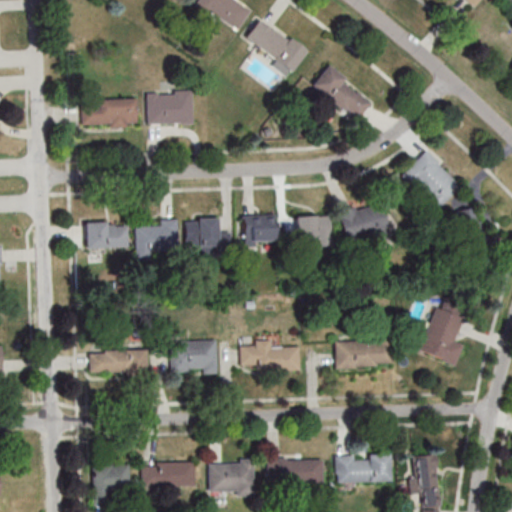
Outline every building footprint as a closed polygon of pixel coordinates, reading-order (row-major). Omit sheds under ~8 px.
[(197,0),(193,7),(235,32),(251,6),(240,0),(197,0)] [(241,41),(290,73),(306,49),(258,16),(241,41)] [(371,99),(324,64),(308,86),(356,120),(371,99)] [(192,123),(192,90),(145,90),(145,123),(192,123)] [(135,98),(79,100),(81,127),(136,125),(135,98)] [(460,183),(423,149),(398,176),(412,188),(416,184),(440,206),(460,183)] [(337,211),(343,239),(387,230),(381,201),(337,211)] [(481,208),(457,209),(460,250),(483,248),(481,208)] [(241,214),(241,246),(275,246),(275,214),(241,214)] [(295,245),(329,245),(329,215),(295,215),(295,245)] [(183,218),(184,252),(230,251),(229,229),(218,229),(218,217),(183,218)] [(134,226),(134,258),(155,258),(155,248),(176,248),(176,218),(156,218),(156,226),(134,226)] [(84,248),(127,248),(127,222),(84,222),(84,248)] [(431,315),(417,351),(453,366),(461,345),(452,342),(458,325),(431,315)] [(299,369),(298,347),(271,347),(271,338),(249,339),(250,346),(238,347),(239,370),(299,369)] [(334,368),(393,366),(392,339),(333,340),(334,368)] [(216,340),(168,340),(168,373),(216,373),(216,340)] [(88,372),(149,372),(149,349),(88,349),(88,372)] [(333,454),(333,482),(390,482),(390,454),(333,454)] [(438,511),(436,454),(413,455),(414,475),(407,475),(408,495),(419,494),(419,511),(438,511)] [(266,487),(322,487),(322,458),(266,458),(266,487)] [(253,460),(207,460),(207,494),(253,494),(253,460)] [(140,461),(140,486),(193,486),(193,461),(140,461)] [(128,464),(91,464),(91,490),(128,490),(128,464)]
